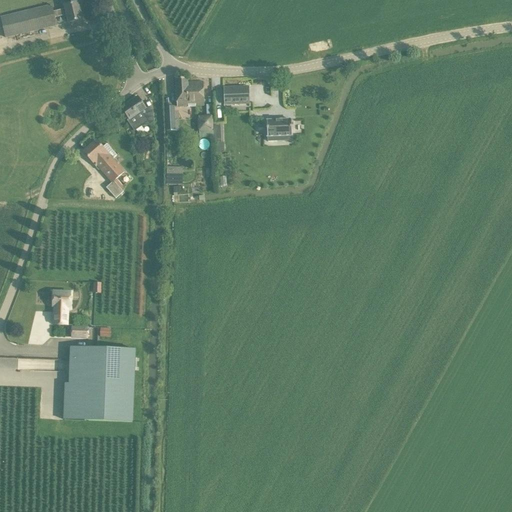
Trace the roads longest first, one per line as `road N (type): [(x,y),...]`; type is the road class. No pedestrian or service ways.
road 1 (unclassified): [(511,27),(308,66),(172,69)]
road 2 (unclassified): [(0,316),(54,163),(139,82)]
